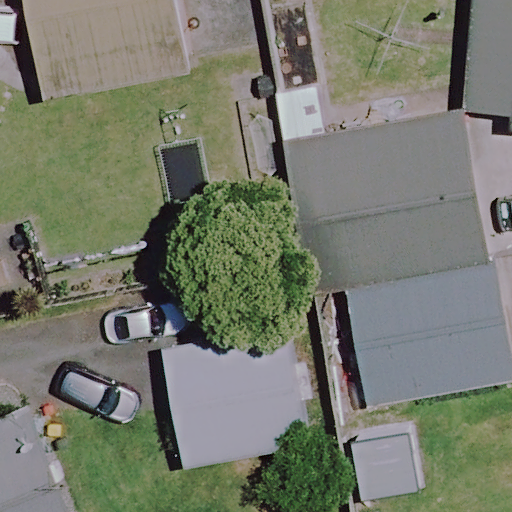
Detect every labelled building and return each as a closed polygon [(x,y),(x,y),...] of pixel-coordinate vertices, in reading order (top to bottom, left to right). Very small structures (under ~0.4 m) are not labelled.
[(30,0),(49,96),(199,68),(188,11),(185,0),(30,0)] [(511,123),(511,0),(477,0),(469,121),(511,123)] [(347,285),(490,262),(466,113),(297,140),(321,289),(347,285)] [(490,262),(347,285),(366,405),(509,382),(490,262)] [(303,443),(281,327),(161,350),(183,466),(303,443)] [(0,511),(69,511),(29,409),(0,420),(0,511)]
